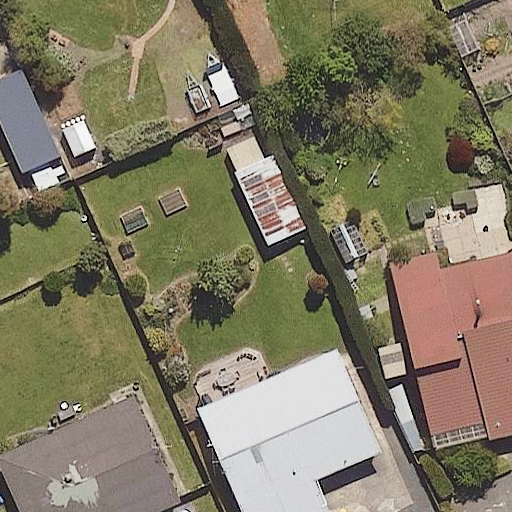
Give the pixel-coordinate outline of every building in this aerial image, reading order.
[(72,175),(44,117),(24,127),(51,185),(72,175)] [(259,159),(249,135),(225,145),(266,243),(307,226),(276,151),(259,159)] [(511,250),(484,256),(473,209),(424,220),(431,253),(388,262),(429,448),(511,429),(511,250)] [(377,450),(334,350),(197,408),(242,511),(324,511),(327,511),(313,477),(377,450)] [(147,511),(178,498),(132,394),(0,453),(0,467),(20,511),(147,511)]
